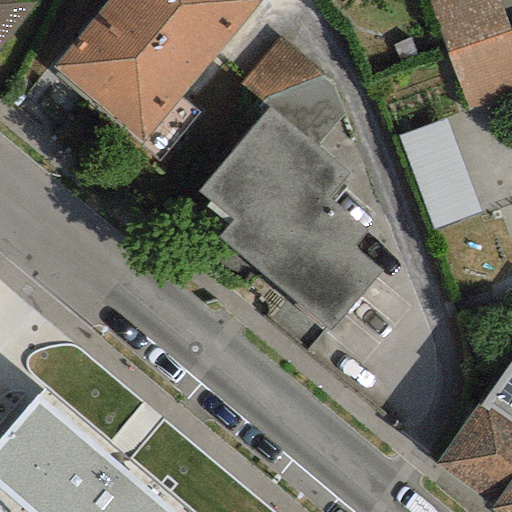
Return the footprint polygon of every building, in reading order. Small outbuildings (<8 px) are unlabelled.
[(0,0),(0,52),(35,11),(21,0),(0,0)] [(142,142),(258,0),(106,0),(50,66),(142,142)] [(511,32),(509,33),(498,0),(426,0),(465,112),(511,96),(511,32)] [(216,237),(328,333),(380,273),(350,248),(366,230),(328,198),(347,175),(268,107),(196,191),(230,220),(216,237)] [(431,231),(481,212),(447,119),(397,137),(431,231)] [(511,511),(511,356),(435,465),(494,504),(490,510),(493,511),(511,511)] [(192,511),(43,389),(0,436),(0,511),(192,511)]
